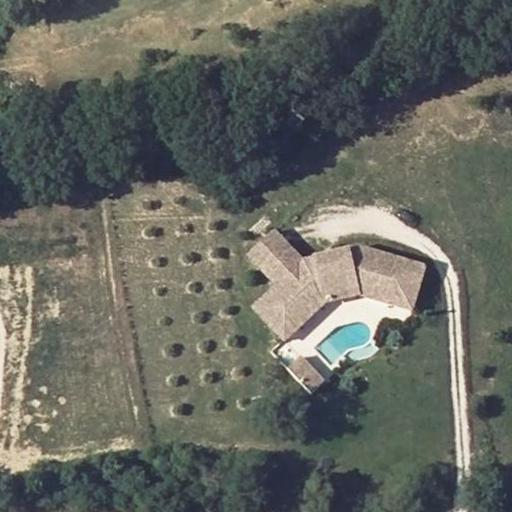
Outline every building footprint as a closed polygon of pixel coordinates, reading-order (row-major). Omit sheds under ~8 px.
[(251,255),(268,274),(292,251),(275,233),(251,255)] [(280,286),(269,297),(297,328),(308,317),(324,301),(360,294),(394,304),(406,264),(360,250),(304,263),(292,251),(268,274),(280,286)] [(406,264),(394,304),(410,309),(422,268),(406,264)] [(269,297),(256,309),(285,340),(297,328),(269,297)] [(327,386),(304,362),(290,375),(313,399),(327,386)]
